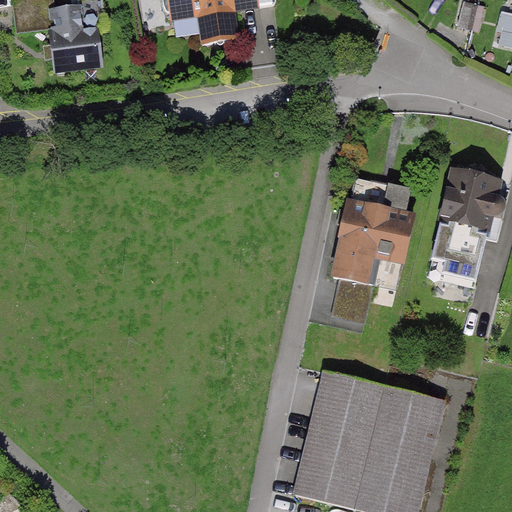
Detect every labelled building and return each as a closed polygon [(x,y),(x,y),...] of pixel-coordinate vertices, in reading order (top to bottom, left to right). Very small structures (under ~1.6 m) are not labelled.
[(17,0),(22,38),(48,35),(44,0),(17,0)] [(257,0),(164,0),(168,34),(260,25),(257,0)] [(473,0),(452,0),(467,9),(473,0)] [(47,22),(55,81),(106,74),(99,15),(47,22)] [(511,20),(500,17),(494,47),(511,51),(511,20)] [(493,266),(510,187),(457,175),(440,254),(493,266)] [(414,208),(354,196),(338,281),(397,292),(414,208)] [(320,511),(354,511),(383,394),(329,381),(298,507),(320,511)] [(411,511),(438,407),(383,394),(354,511),(411,511)]
